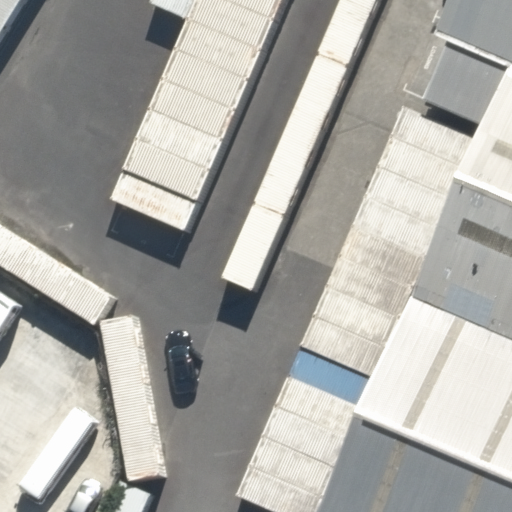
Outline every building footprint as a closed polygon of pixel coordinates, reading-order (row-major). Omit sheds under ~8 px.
[(0,0),(0,57),(34,0),(0,0)] [(204,206),(291,0),(190,0),(119,170),(204,206)] [(511,75),(511,0),(460,0),(441,46),(511,75)] [(511,80),(510,80),(414,319),(511,360),(511,80)] [(511,511),(511,370),(408,327),(323,511),(511,511)]
